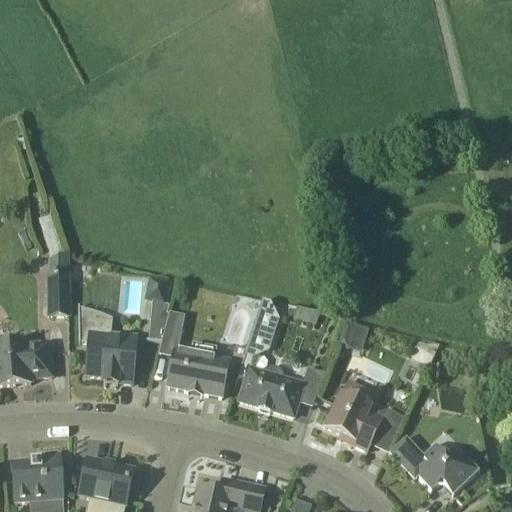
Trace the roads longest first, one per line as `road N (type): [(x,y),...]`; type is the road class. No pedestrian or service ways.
road 1 (residential): [(177,433),(314,469),(372,511)]
road 2 (residential): [(0,427),(99,424),(177,433)]
